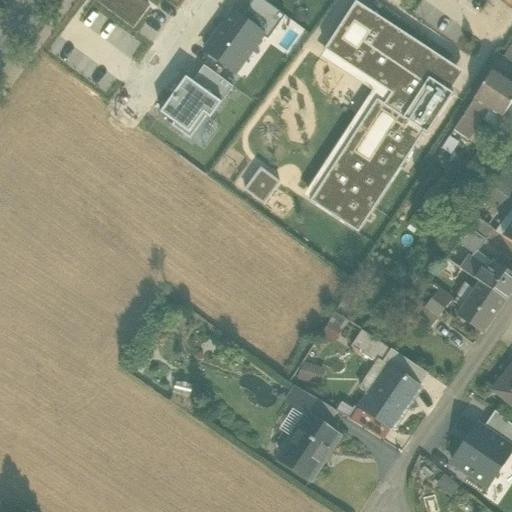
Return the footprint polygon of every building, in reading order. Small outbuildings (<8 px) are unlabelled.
[(98,0),(97,2),(133,28),(149,7),(139,0),(98,0)] [(262,0),(252,0),(239,18),(262,35),(261,36),(268,41),(285,16),(262,0)] [(310,201),(310,202),(358,233),(423,133),(427,135),(453,95),(450,92),(443,88),(455,69),(449,65),(450,64),(356,3),(324,50),(325,51),(391,94),(384,105),(376,100),(310,201)] [(239,18),(232,13),(204,52),(234,73),(261,36),(262,35),(239,18)] [(304,196),(310,201),(376,100),(384,105),(391,94),(325,51),(320,58),(372,92),(304,196)] [(192,82),(221,103),(233,87),(204,66),(192,82)] [(462,73),(455,69),(443,88),(450,92),(462,73)] [(489,110),(502,119),(511,102),(511,81),(494,70),(474,100),(489,110)] [(192,82),(186,78),(161,112),(174,122),(171,126),(191,140),(207,116),(210,118),(221,103),(192,82)] [(474,100),(464,116),(479,125),(489,110),(474,100)] [(469,140),(479,125),(464,116),(454,131),(469,140)] [(280,183),(260,169),(245,190),(264,204),(280,183)] [(511,178),(502,172),(492,187),(511,200),(511,178)] [(505,218),(511,206),(511,200),(492,187),(482,202),(505,218)] [(472,216),(466,226),(482,238),(489,227),(473,216),(472,216)] [(511,223),(503,237),(502,237),(511,244),(511,223)] [(475,250),(482,238),(466,226),(459,237),(475,250)] [(443,261),(459,271),(470,256),(474,251),(475,250),(459,237),(443,261)] [(483,266),(481,269),(487,273),(493,264),(474,251),(470,256),(483,266)] [(459,271),(473,279),(481,269),(483,266),(470,256),(459,271)] [(438,269),(453,280),(459,271),(443,261),(438,269)] [(487,273),(479,283),(505,301),(511,290),(511,276),(493,264),(487,273)] [(479,283),(487,273),(481,269),(473,279),(479,283)] [(492,319),(505,301),(479,283),(466,301),(492,319)] [(408,315),(429,329),(451,299),(432,285),(428,291),(432,293),(424,306),(417,301),(408,315)] [(457,316),(482,333),(488,326),(492,319),(466,301),(457,316)] [(392,369),(417,386),(426,373),(391,349),(381,365),(386,368),(391,371),(392,369)] [(321,386),(327,369),(304,361),(298,377),(321,386)] [(386,368),(369,393),(374,396),(391,371),(386,368)] [(390,430),(391,431),(421,388),(417,386),(392,369),(391,371),(374,396),(369,393),(358,409),(390,430)] [(511,402),(511,369),(493,392),(510,405),(511,402)] [(173,393),(190,397),(192,386),(176,382),(173,393)] [(308,417),(324,428),(335,412),(315,400),(295,387),(288,399),(310,413),(308,417)] [(350,421),(383,441),(390,430),(358,409),(350,421)] [(279,430),(292,439),(305,419),(293,410),(279,430)] [(511,426),(494,412),(483,429),(511,448),(511,426)] [(301,471),(312,479),(339,438),(324,428),(308,417),(307,416),(305,419),(292,439),(282,454),(303,468),(301,471)] [(495,475),(511,449),(511,448),(483,429),(478,426),(472,436),(470,435),(459,450),(461,452),(452,465),(468,476),(466,477),(486,491),(497,476),(495,475)] [(280,457),(301,471),(303,468),(282,454),(280,457)]
